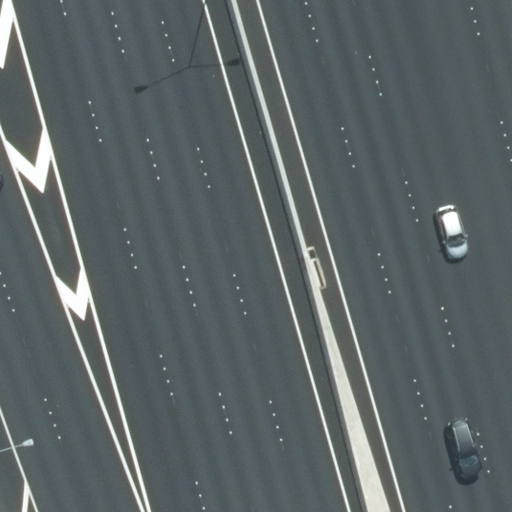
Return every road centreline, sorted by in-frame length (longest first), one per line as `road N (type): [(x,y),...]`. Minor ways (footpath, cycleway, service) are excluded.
road 1 (motorway): [(290,511),(253,320),(159,0)]
road 2 (motorway): [(364,0),(511,453)]
road 3 (motorway): [(105,511),(0,225)]
road 4 (motorway): [(476,0),(511,250)]
